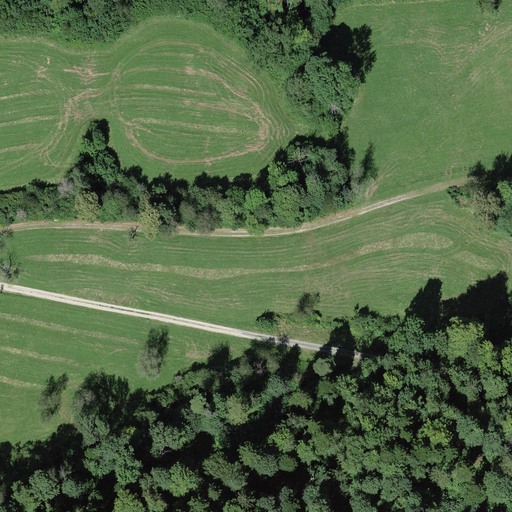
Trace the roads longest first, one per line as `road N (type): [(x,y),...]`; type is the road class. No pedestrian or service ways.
road 1 (track): [(511,380),(0,283)]
road 2 (track): [(511,174),(421,189),(280,230),(70,222),(0,231)]
road 3 (track): [(71,511),(309,384),(379,358)]
